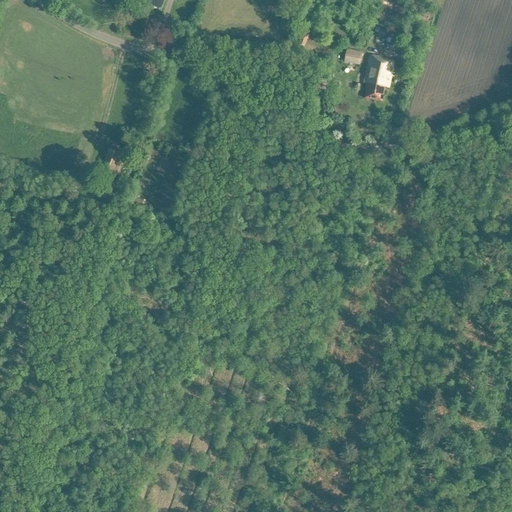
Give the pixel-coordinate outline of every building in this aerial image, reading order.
[(161,9),(164,0),(143,0),(153,3),(152,7),(153,6),(161,9)] [(361,54),(348,50),(345,62),(358,65),(361,54)] [(388,88),(393,61),(370,56),(364,83),(367,84),(364,99),(382,102),(385,88),(388,88)] [(116,174),(123,154),(108,149),(100,175),(111,178),(113,173),(116,174)] [(144,205),(145,201),(136,198),(139,188),(135,187),(131,201),(144,205)]
